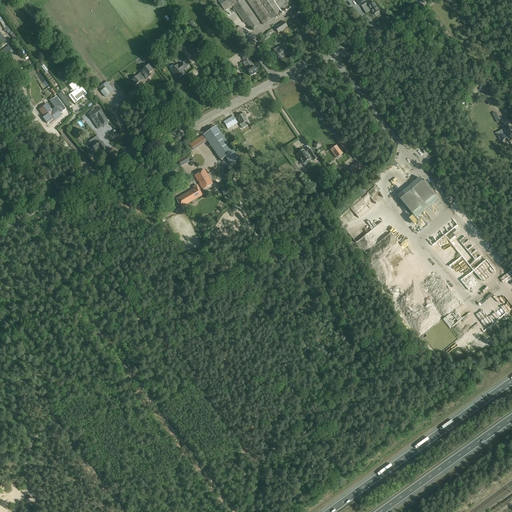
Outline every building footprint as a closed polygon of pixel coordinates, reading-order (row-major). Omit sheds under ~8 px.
[(216,0),(217,1),(224,12),(234,5),(251,30),(258,25),(241,0),(239,1),(238,0),(216,0)] [(246,0),(263,25),(282,12),(295,4),(292,0),(246,0)] [(379,13),(378,12),(379,11),(377,8),(375,4),(373,2),(367,6),(370,11),(371,11),(373,15),(374,15),(375,16),(376,16),(379,14),(379,13)] [(196,27),(192,21),(187,25),(191,31),(196,27)] [(278,33),(288,27),(284,21),(274,28),(278,33)] [(194,42),(187,47),(196,59),(203,54),(194,42)] [(161,51),(165,55),(173,49),(169,44),(161,51)] [(284,56),(289,53),(284,44),(279,47),(281,49),(275,52),(278,58),(284,56)] [(243,63),(247,71),(250,76),(257,72),(254,67),(250,59),(243,63)] [(177,65),(171,70),(178,79),(184,74),(182,71),(187,68),(190,65),(186,60),(183,63),(178,66),(177,65)] [(149,74),(153,70),(148,65),(142,71),(142,72),(138,76),(137,76),(132,80),(136,85),(141,80),(145,77),(147,79),(151,76),(149,74)] [(75,83),(72,85),(76,92),(69,97),(75,104),(83,98),(82,96),(84,95),(87,94),(82,87),(80,89),(75,83)] [(110,93),(105,88),(100,92),(105,98),(110,93)] [(475,88),(468,95),(470,98),(478,91),(475,88)] [(62,100),(68,108),(71,105),(67,101),(68,100),(66,97),(62,100)] [(471,98),(468,100),(471,103),(473,106),(481,99),(478,97),(473,101),(471,98)] [(55,108),(51,111),(46,104),(38,110),(43,117),(42,117),(47,124),(49,122),(49,123),(60,115),(55,108)] [(98,107),(88,114),(92,121),(97,118),(103,127),(109,123),(98,107)] [(244,113),(237,117),(241,124),(240,125),(242,129),(249,125),(247,121),(245,118),(246,117),(244,113)] [(233,117),(223,123),(227,129),(237,123),(233,117)] [(216,127),(203,135),(221,160),(226,157),(231,165),(239,160),(216,127)] [(511,134),(509,136),(505,129),(497,133),(501,141),(507,138),(510,142),(511,140),(511,134)] [(99,148),(102,152),(107,149),(103,142),(99,144),(98,141),(91,145),(95,150),(99,148)] [(240,141),(230,146),(233,151),(243,146),(240,141)] [(337,146),(331,151),(336,158),(342,153),(337,146)] [(299,154),(297,155),(305,166),(310,162),(309,161),(310,160),(308,158),(310,157),(313,161),(317,158),(311,149),(307,151),(308,152),(306,154),(304,151),(301,152),(299,153),(299,154)] [(178,161),(179,163),(181,166),(184,165),(183,164),(187,163),(189,162),(187,159),(186,156),(178,161)] [(396,188),(409,179),(396,161),(393,163),(394,165),(382,173),(384,175),(387,173),(388,175),(393,171),(395,175),(390,179),(396,188)] [(358,162),(349,169),(353,174),(362,167),(358,162)] [(202,190),(213,184),(205,170),(194,176),(197,182),(198,181),(200,184),(199,184),(202,190)] [(425,180),(423,182),(420,178),(398,196),(416,219),(438,200),(435,196),(437,194),(425,180)] [(194,189),(176,199),(181,207),(203,195),(197,186),(193,188),(194,189)] [(228,186),(222,190),(225,195),(231,191),(228,186)] [(351,211),(342,218),(342,221),(346,226),(349,226),(350,225),(352,225),(359,220),(359,219),(358,217),(364,213),(363,211),(365,209),(369,208),(363,199),(358,202),(358,204),(354,207),(350,208),(351,211)] [(437,217),(442,214),(438,208),(433,211),(437,217)] [(463,222),(465,221),(466,223),(469,221),(464,212),(459,215),(463,222)] [(373,227),(377,223),(377,222),(380,220),(378,218),(377,219),(373,214),(366,219),(373,227)] [(475,235),(479,230),(473,226),(469,231),(475,235)] [(218,236),(222,231),(218,228),(214,233),(218,236)] [(369,248),(374,248),(374,236),(368,237),(368,241),(359,241),(359,249),(365,249),(365,253),(369,253),(369,248)] [(485,239),(481,244),(486,249),(491,244),(485,239)] [(494,252),(490,257),(499,265),(504,260),(494,252)] [(482,279),(481,279),(492,272),(488,265),(472,275),(477,283),(482,279)] [(390,282),(391,281),(389,277),(382,282),(387,288),(392,285),(390,282)] [(486,312),(479,318),(484,323),(490,318),(486,312)] [(458,326),(463,322),(462,320),(463,319),(460,315),(454,319),(458,326)] [(454,327),(456,326),(453,318),(447,320),(451,330),(455,329),(454,327)]
